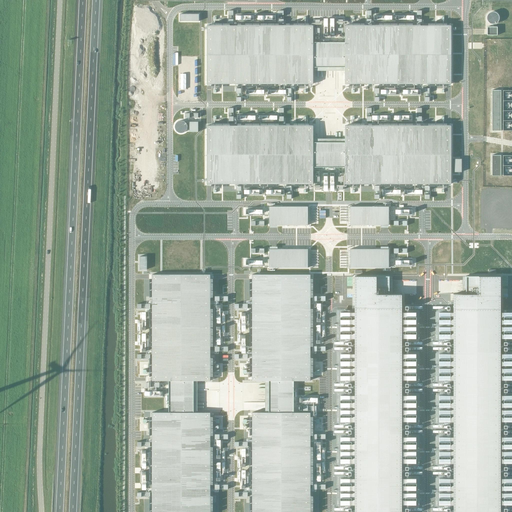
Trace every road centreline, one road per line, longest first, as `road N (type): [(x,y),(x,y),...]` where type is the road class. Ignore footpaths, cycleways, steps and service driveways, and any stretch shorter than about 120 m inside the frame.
road 1 (motorway): [(72,511),(96,0)]
road 2 (motorway): [(82,0),(59,511)]
road 3 (unclassified): [(41,511),(60,0)]
